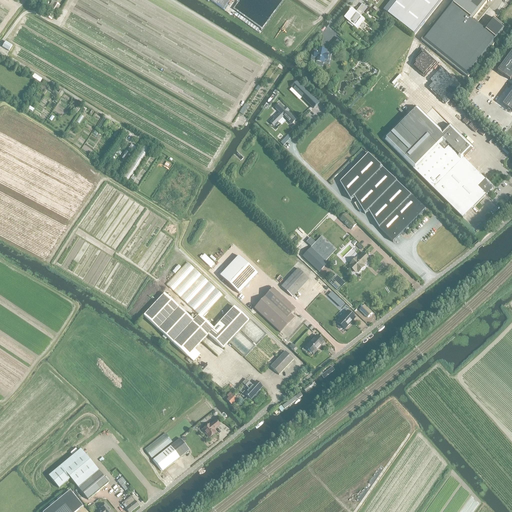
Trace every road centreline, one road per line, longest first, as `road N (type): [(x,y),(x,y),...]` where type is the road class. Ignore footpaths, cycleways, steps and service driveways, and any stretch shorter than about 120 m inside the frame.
road 1 (unclassified): [(138,511),(511,216)]
road 2 (track): [(193,219),(178,223),(57,138),(0,110)]
road 3 (track): [(294,357),(179,250)]
road 4 (track): [(170,156),(45,78)]
